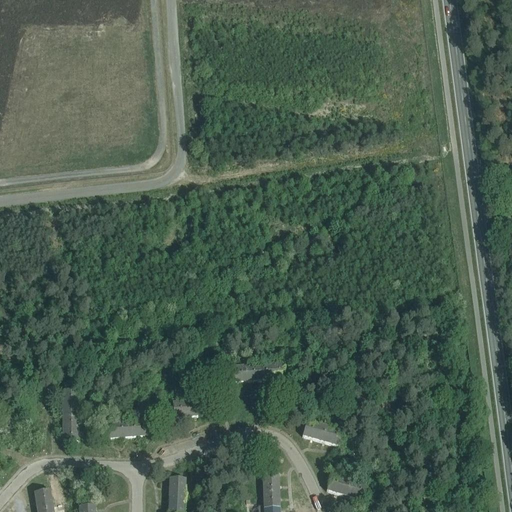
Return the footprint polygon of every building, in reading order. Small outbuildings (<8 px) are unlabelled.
[(283,365),(208,371),(209,387),(284,381),(283,365)] [(78,444),(78,393),(62,393),(62,444),(78,444)] [(210,402),(172,405),(173,421),(211,418),(210,402)] [(14,415),(0,419),(0,436),(19,431),(14,415)] [(151,422),(101,426),(102,442),(153,438),(151,422)] [(343,434),(306,423),(302,438),(339,449),(343,434)] [(279,511),(278,472),(262,472),(263,511),(279,511)] [(367,488),(331,478),(326,493),(363,504),(367,488)] [(183,511),(185,481),(169,481),(167,511),(183,511)] [(40,494),(34,495),(36,511),(52,511),(50,492),(40,494)]
